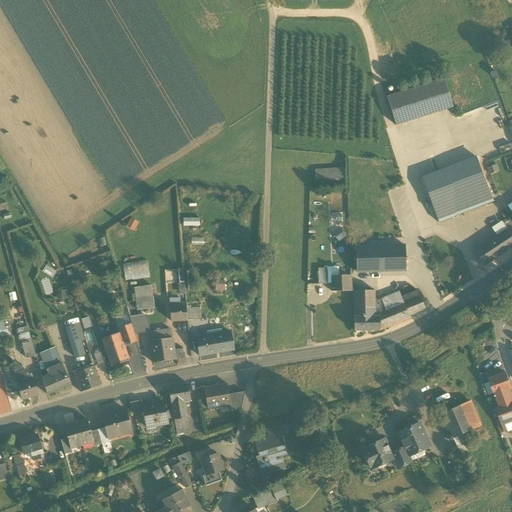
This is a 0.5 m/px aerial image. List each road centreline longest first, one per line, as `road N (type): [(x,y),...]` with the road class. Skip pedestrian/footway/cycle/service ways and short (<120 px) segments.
road 1 (track): [(273,9),(258,360)]
road 2 (secondary): [(0,425),(132,383),(258,360)]
road 3 (secondary): [(258,360),(385,340),(478,288)]
road 4 (track): [(273,9),(362,15),(389,122)]
road 5 (residential): [(224,509),(258,360)]
